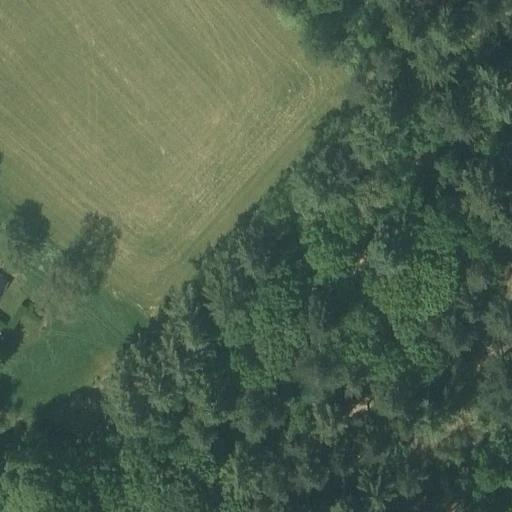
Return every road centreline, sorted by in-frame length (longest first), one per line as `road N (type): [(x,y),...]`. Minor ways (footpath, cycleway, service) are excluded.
road 1 (track): [(495,0),(409,53),(59,483)]
road 2 (track): [(59,483),(199,511)]
